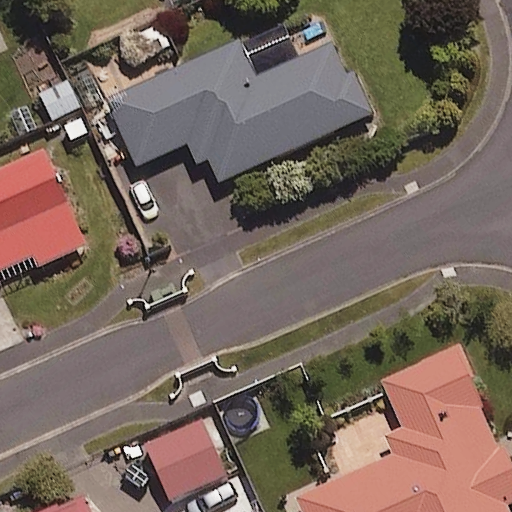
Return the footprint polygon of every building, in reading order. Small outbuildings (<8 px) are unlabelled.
[(167,27),(132,42),(143,67),(178,53),(167,27)] [(201,175),(214,169),(225,190),(371,121),(337,48),(260,84),(243,49),(112,111),(142,173),(189,150),(201,175)] [(0,121),(8,117),(0,99),(0,121)] [(89,253),(49,159),(0,179),(0,280),(23,271),(27,279),(89,253)] [(511,510),(511,466),(462,354),(387,388),(416,454),(294,508),(296,511),(510,511),(511,510)] [(233,481),(208,424),(150,449),(174,506),(233,481)]
